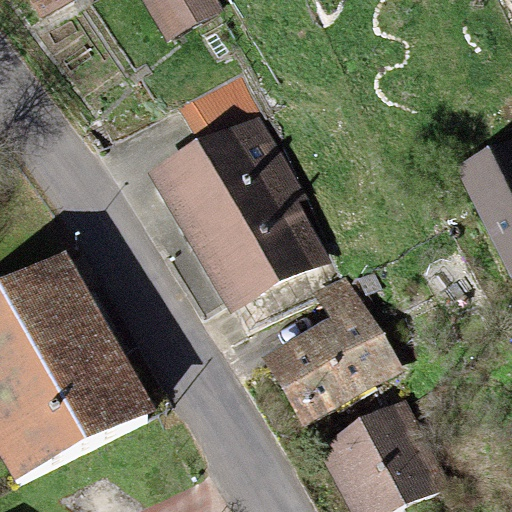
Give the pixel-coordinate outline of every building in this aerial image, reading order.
[(208,0),(146,0),(169,38),(215,11),(208,0)] [(242,141),(156,191),(231,321),(318,271),(242,141)] [(511,163),(462,189),(511,282),(511,163)] [(62,269),(0,302),(0,453),(15,481),(141,413),(62,269)] [(268,378),(308,440),(399,381),(345,298),(320,314),(334,335),(268,378)] [(402,420),(318,467),(343,511),(422,511),(446,499),(402,420)]
